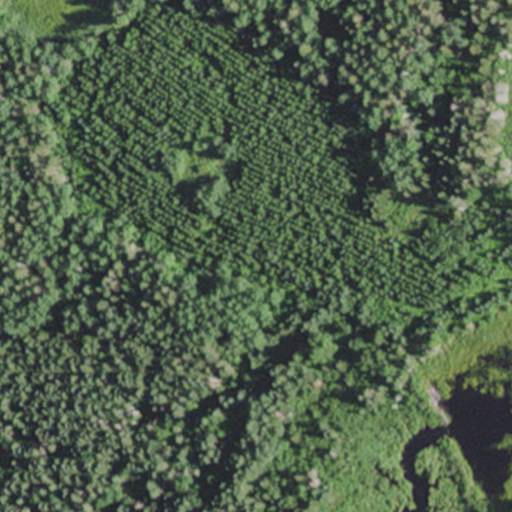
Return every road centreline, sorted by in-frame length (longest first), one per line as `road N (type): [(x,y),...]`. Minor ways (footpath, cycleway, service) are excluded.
road 1 (residential): [(0,305),(511,345)]
road 2 (residential): [(46,307),(40,228),(0,143)]
